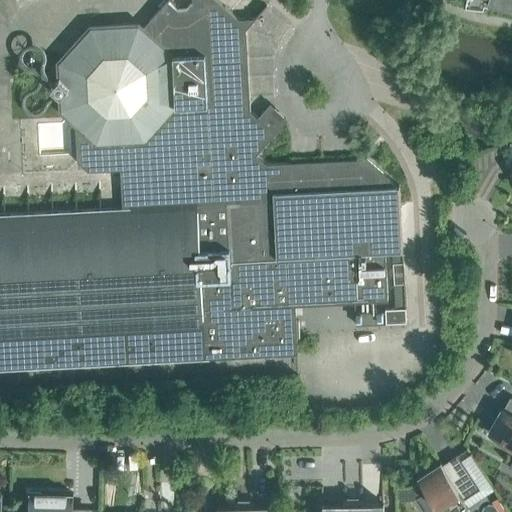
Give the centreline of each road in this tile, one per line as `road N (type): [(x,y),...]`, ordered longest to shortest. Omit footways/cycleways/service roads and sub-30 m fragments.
road 1 (residential): [(0,443),(284,442),(355,435),(420,416),(446,402),(479,359),(488,323),(479,216)]
road 2 (residential): [(305,362),(422,350),(428,322),(413,180),(328,53),(319,0)]
